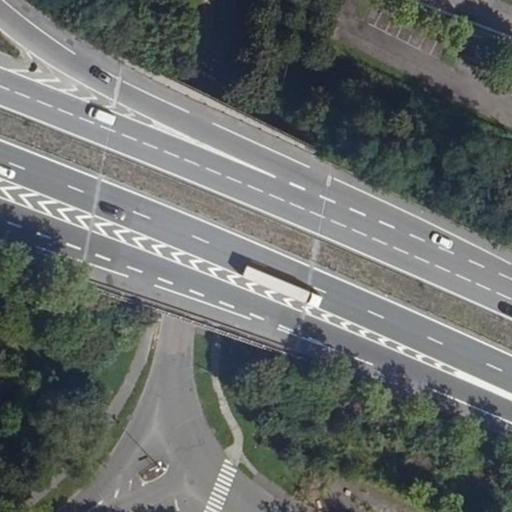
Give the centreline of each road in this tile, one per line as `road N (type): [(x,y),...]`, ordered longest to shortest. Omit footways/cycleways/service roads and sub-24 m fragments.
road 1 (trunk): [(0,162),(511,378)]
road 2 (motorway): [(0,206),(511,414)]
road 3 (residential): [(226,93),(169,364),(187,459)]
road 4 (motorway): [(288,201),(204,135),(68,61),(0,5)]
road 5 (trunk): [(288,201),(0,93)]
road 6 (trunk): [(511,302),(288,201)]
